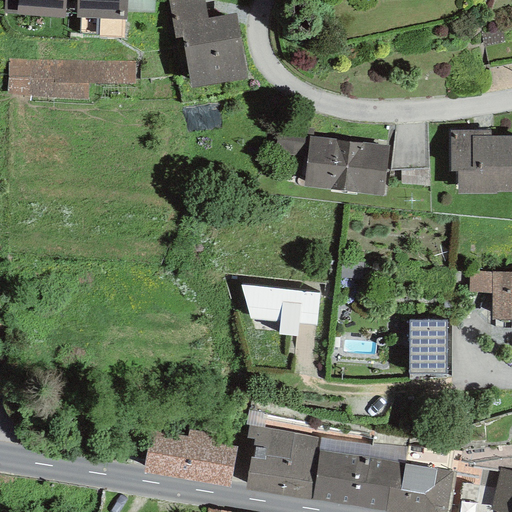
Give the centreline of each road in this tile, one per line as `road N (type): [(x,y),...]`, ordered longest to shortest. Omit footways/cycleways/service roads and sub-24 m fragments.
road 1 (secondary): [(329,511),(0,458)]
road 2 (residential): [(511,104),(353,114),(300,101),(259,56),(254,32),(264,0)]
